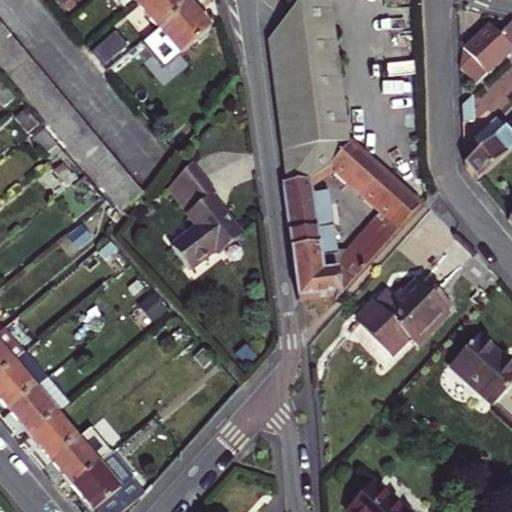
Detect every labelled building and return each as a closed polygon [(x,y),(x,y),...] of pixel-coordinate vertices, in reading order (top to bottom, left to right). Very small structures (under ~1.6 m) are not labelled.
[(60,0),(59,2),(68,13),(77,6),(71,0),(60,0)] [(158,30),(189,4),(185,0),(143,0),(137,5),(158,30)] [(288,237),(293,272),(297,301),(340,296),(419,208),(380,173),(361,195),(381,213),(347,252),(336,254),(327,191),(312,194),(311,186),(334,170),(348,183),(368,162),(348,145),(330,6),(323,0),(301,0),(268,42),(286,184),(282,184),(288,237)] [(198,41),(211,30),(189,4),(158,30),(147,40),(169,66),(184,53),(198,41)] [(92,30),(83,19),(74,26),(83,37),(92,30)] [(475,85),(511,50),(511,23),(499,35),(490,25),(463,50),(459,69),(461,69),(475,85)] [(0,46),(10,37),(2,27),(0,29),(0,46)] [(115,35),(91,54),(102,68),(126,49),(115,35)] [(0,62),(19,47),(10,37),(0,46),(0,62)] [(188,60),(204,47),(198,41),(184,53),(188,60)] [(6,75),(27,57),(19,47),(0,62),(0,67),(3,72),(6,75)] [(14,85),(35,67),(27,57),(6,75),(14,85)] [(22,94),(43,76),(35,67),(14,85),(22,94)] [(31,104),(52,86),(43,76),(22,94),(25,97),(31,104)] [(0,102),(4,108),(14,100),(0,82),(0,102)] [(39,114),(60,96),(52,86),(31,104),(39,114)] [(47,124),(68,106),(60,96),(39,114),(46,123),(47,124)] [(462,123),(473,123),(472,97),(461,107),(462,123)] [(55,134),(77,116),(68,106),(47,124),(55,134)] [(38,125),(25,111),(16,119),(28,134),(38,125)] [(63,144),(85,126),(77,116),(55,134),(63,144)] [(511,123),(505,130),(496,120),(474,139),(474,142),(481,149),(463,166),(476,183),(511,150),(511,123)] [(72,153),(93,135),(85,126),(63,144),(67,148),(72,153)] [(46,154),(55,147),(43,132),(34,140),(46,154)] [(80,163),(101,145),(93,135),(72,153),(80,163)] [(88,173),(109,155),(101,145),(80,163),(88,173)] [(96,183),(118,165),(109,155),(88,173),(96,183)] [(361,195),(380,173),(368,162),(348,183),(361,195)] [(105,193),(126,175),(118,165),(96,183),(105,193)] [(197,229),(171,249),(188,271),(215,251),(218,255),(241,238),(210,199),(214,195),(190,165),(168,190),(197,229)] [(65,188),(75,180),(63,166),(53,174),(65,188)] [(113,202),(134,185),(126,175),(105,193),(109,198),(113,202)] [(121,213),(143,195),(134,185),(113,202),(121,213)] [(117,269),(127,261),(111,243),(103,251),(117,269)] [(414,345),(446,312),(427,293),(417,283),(395,305),(385,315),(375,304),(358,321),(393,355),(408,339),(414,345)] [(427,293),(446,312),(453,305),(434,287),(427,293)] [(385,315),(395,305),(384,294),(375,304),(385,315)] [(0,374),(25,354),(4,329),(0,332),(0,374)] [(511,385),(511,368),(477,338),(450,368),(493,407),(511,385)] [(204,369),(213,361),(204,350),(194,358),(204,369)] [(0,401),(8,411),(46,379),(25,353),(25,354),(0,374),(0,401)] [(218,376),(207,387),(219,398),(229,387),(218,376)] [(55,415),(68,404),(46,379),(8,411),(29,436),(55,415)] [(50,461),(76,440),(55,415),(29,436),(50,461)] [(71,486),(110,454),(89,429),(76,440),(50,461),(71,486)] [(124,511),(144,495),(110,454),(71,486),(92,511),(124,511)] [(402,511),(373,485),(348,511),(402,511)]
